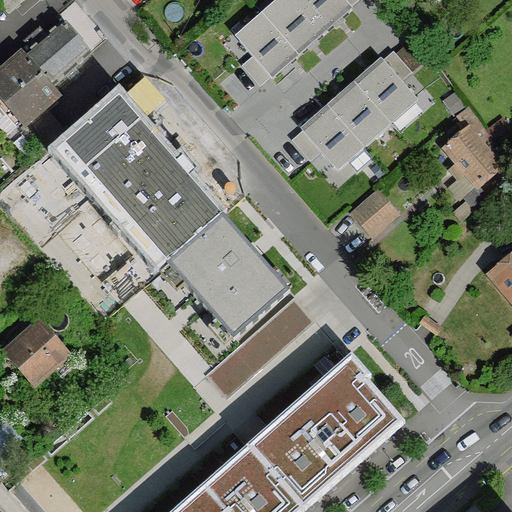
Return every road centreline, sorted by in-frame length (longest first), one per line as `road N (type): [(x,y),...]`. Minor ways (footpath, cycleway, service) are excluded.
road 1 (residential): [(101,0),(369,305)]
road 2 (residential): [(490,443),(369,305)]
